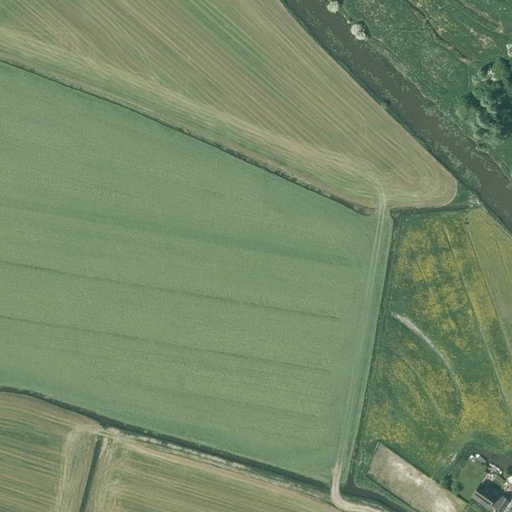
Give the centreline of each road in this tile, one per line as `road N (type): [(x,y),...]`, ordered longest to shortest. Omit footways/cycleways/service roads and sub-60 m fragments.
road 1 (track): [(369,511),(334,500),(334,443),(364,237),(380,220),(383,199)]
road 2 (track): [(334,500),(79,429)]
